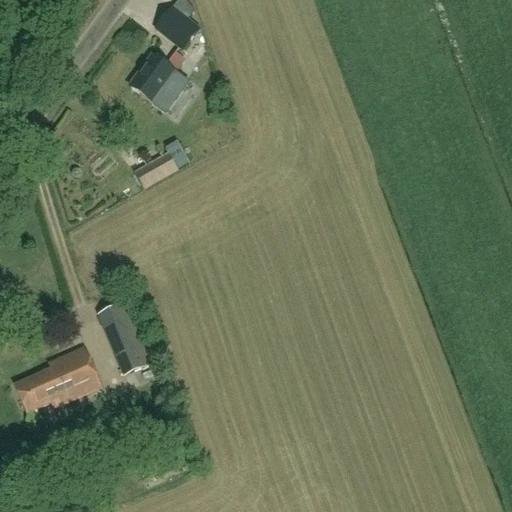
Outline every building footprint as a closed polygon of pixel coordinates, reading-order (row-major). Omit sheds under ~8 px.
[(156,31),(182,52),(192,60),(203,46),(200,30),(174,9),(156,31)] [(152,57),(130,88),(152,104),(182,62),(174,55),(165,67),(152,57)] [(169,155),(138,172),(147,188),(178,171),(169,155)] [(134,200),(148,193),(140,176),(125,184),(134,200)] [(127,306),(100,317),(122,373),(150,362),(127,306)] [(51,371),(14,387),(27,415),(52,404),(55,409),(101,389),(84,349),(48,365),(51,371)]
